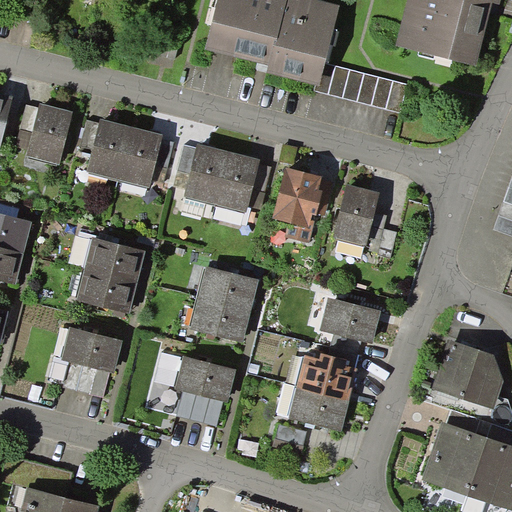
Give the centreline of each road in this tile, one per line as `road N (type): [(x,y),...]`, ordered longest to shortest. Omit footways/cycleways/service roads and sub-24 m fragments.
road 1 (residential): [(457,184),(411,162),(0,58)]
road 2 (residential): [(457,184),(359,508)]
road 3 (residential): [(359,508),(168,458)]
road 4 (residential): [(168,458),(0,416)]
road 5 (residential): [(511,334),(457,184)]
road 6 (residential): [(511,65),(457,184)]
